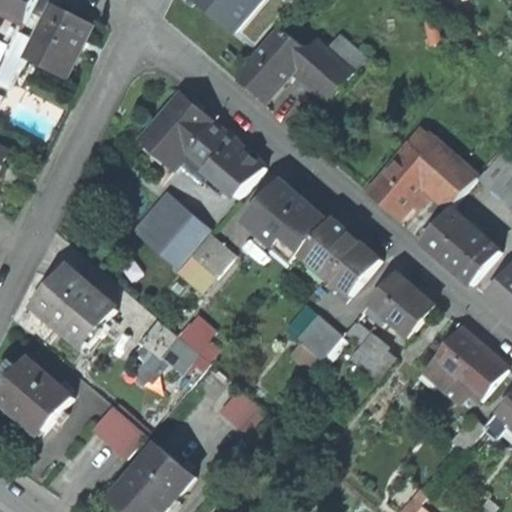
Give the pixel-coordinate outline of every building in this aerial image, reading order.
[(0,0),(0,7),(10,12),(10,17),(28,26),(41,0),(0,0)] [(181,0),(227,38),(258,0),(181,0)] [(95,28),(57,8),(38,46),(30,61),(68,81),(95,28)] [(287,27),(243,77),(273,102),(300,71),(305,76),(321,58),(315,53),(320,47),(311,39),(306,44),(287,27)] [(30,61),(38,46),(22,38),(9,63),(25,71),(30,61)] [(323,44),(320,47),(315,53),(321,58),(305,76),(335,101),(358,74),(323,44)] [(25,71),(9,63),(1,80),(16,88),(25,71)] [(192,157),(219,126),(186,98),(149,142),(181,170),(192,157)] [(219,126),(192,157),(243,201),(270,170),(219,126)] [(399,164),(429,190),(455,212),(483,180),(426,132),(399,164)] [(0,177),(11,155),(0,149),(0,177)] [(511,163),(504,157),(483,180),(511,206),(511,163)] [(373,193),(403,220),(429,190),(399,164),(373,193)] [(304,258),(333,226),(285,183),(264,206),(266,207),(250,226),(266,240),(270,236),(300,263),(304,258)] [(161,250),(191,215),(171,197),(139,231),(161,250)] [(473,228),(455,212),(428,244),(477,286),(504,254),(483,236),(485,235),(475,226),(473,228)] [(161,250),(184,270),(194,259),(214,235),(191,215),(161,250)] [(333,226),(304,258),(355,301),(386,263),(336,221),(333,226)] [(194,259),(211,273),(221,281),(241,257),(214,235),(194,259)] [(184,270),(182,273),(199,287),(211,273),(194,259),(184,270)] [(71,270),(39,307),(88,350),(121,313),(71,270)] [(209,295),(221,281),(211,273),(199,287),(209,295)] [(511,274),(491,299),(511,316),(511,274)] [(400,276),(357,325),(372,337),(388,318),(413,340),(439,309),(400,276)] [(322,317),(300,341),(325,363),(347,339),(322,317)] [(161,322),(142,345),(165,363),(184,340),(161,322)] [(372,337),(357,325),(349,335),(363,348),(372,337)] [(458,397),(466,387),(493,356),(464,331),(428,372),(458,397)] [(384,355),(374,346),(359,362),(358,361),(347,373),(360,385),(371,372),(384,384),(399,367),(385,354),(384,355)] [(493,356),(466,387),(485,403),(511,372),(493,356)] [(32,361),(0,398),(0,400),(18,416),(22,412),(49,435),(79,401),(32,361)] [(242,391),(223,413),(258,442),(277,420),(242,391)] [(511,404),(488,432),(501,444),(511,432),(511,404)] [(117,408),(97,430),(132,461),(152,438),(117,408)] [(468,454),(488,432),(475,420),(454,442),(468,454)] [(152,469),(120,507),(126,511),(171,511),(200,480),(162,447),(147,464),(152,469)] [(419,511),(422,509),(432,499),(426,494),(408,511),(419,511)]
